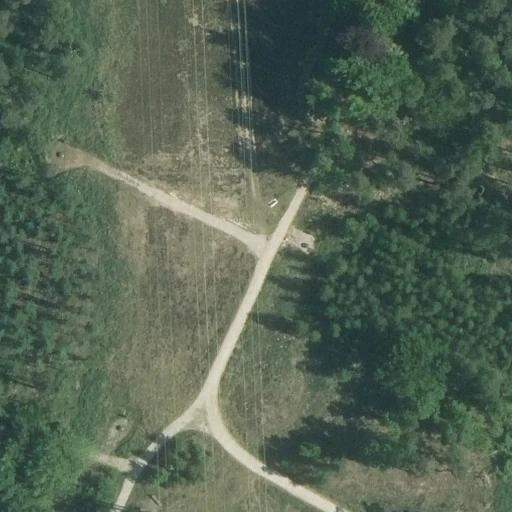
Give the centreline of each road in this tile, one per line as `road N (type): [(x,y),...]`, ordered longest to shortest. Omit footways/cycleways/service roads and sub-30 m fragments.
road 1 (track): [(190,415),(398,0)]
road 2 (track): [(190,415),(268,477),(334,511)]
